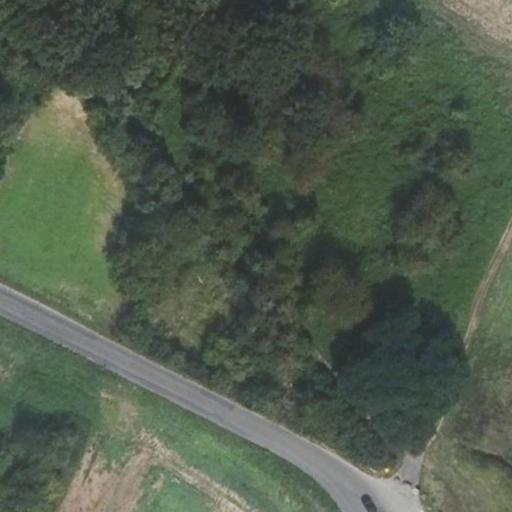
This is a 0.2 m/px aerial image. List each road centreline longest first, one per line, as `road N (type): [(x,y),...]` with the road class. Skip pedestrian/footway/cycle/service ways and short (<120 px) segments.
road 1 (track): [(399,511),(22,0)]
road 2 (unclassified): [(0,303),(249,425),(370,498)]
road 3 (track): [(511,199),(403,511)]
